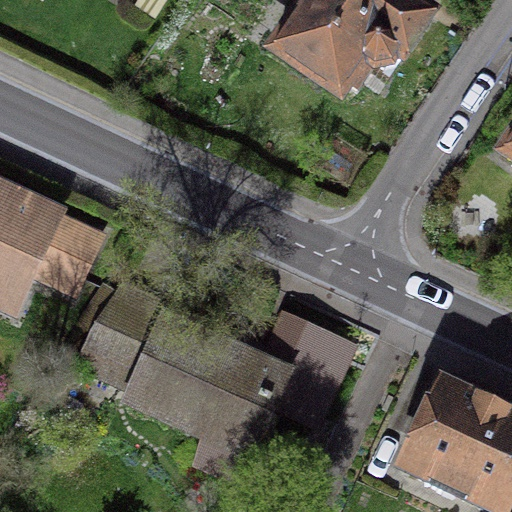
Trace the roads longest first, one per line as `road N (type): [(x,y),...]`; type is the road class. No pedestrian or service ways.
road 1 (tertiary): [(0,105),(344,264)]
road 2 (residential): [(344,264),(511,20)]
road 3 (tertiary): [(344,264),(511,343)]
